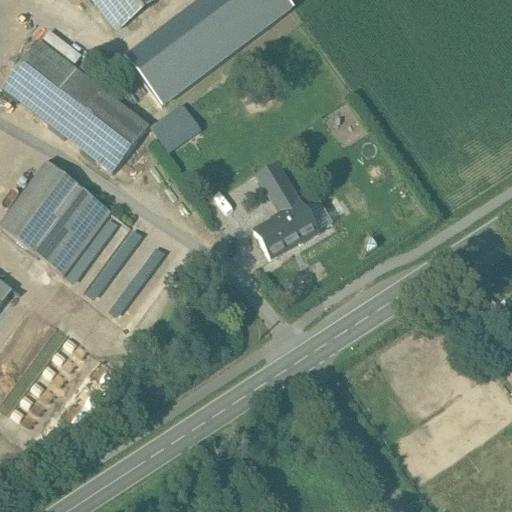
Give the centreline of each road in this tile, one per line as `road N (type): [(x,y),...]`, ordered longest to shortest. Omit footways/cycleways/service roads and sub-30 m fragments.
road 1 (secondary): [(67,511),(301,361)]
road 2 (secondary): [(301,361),(511,223)]
road 3 (residential): [(301,361),(403,511)]
